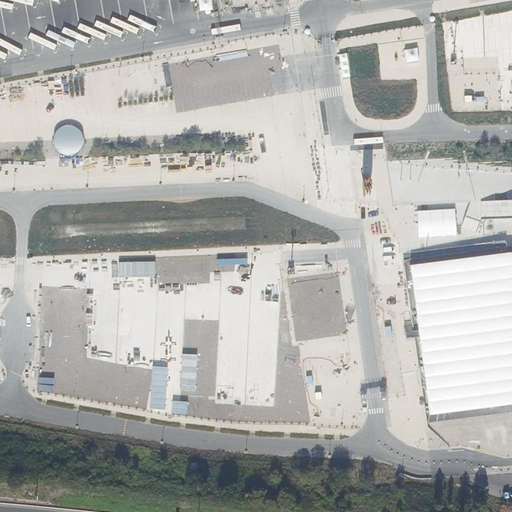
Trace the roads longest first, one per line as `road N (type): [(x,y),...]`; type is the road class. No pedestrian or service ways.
road 1 (unclassified): [(12,405),(93,424),(293,447),(348,448),(369,439)]
road 2 (unclassified): [(350,227),(244,190),(25,198)]
road 3 (unclassified): [(350,227),(377,412),(369,439)]
road 4 (unclassified): [(25,198),(12,405)]
road 5 (unclassified): [(428,0),(435,133)]
road 6 (unclassified): [(320,13),(341,138)]
